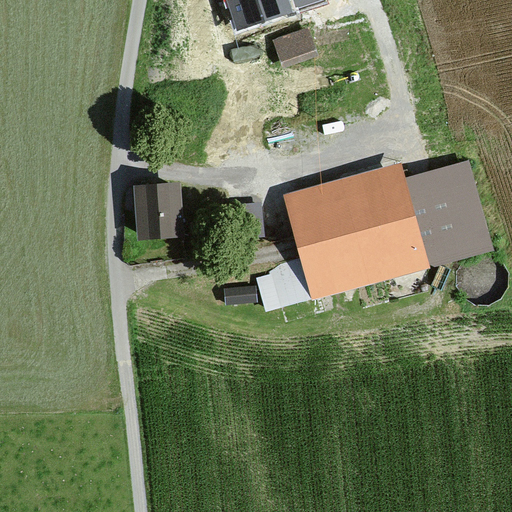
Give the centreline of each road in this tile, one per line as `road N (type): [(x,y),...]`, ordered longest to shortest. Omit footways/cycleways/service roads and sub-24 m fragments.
road 1 (track): [(136,511),(112,255),(117,141),(137,0)]
road 2 (track): [(116,160),(255,186),(408,143),(408,108),(371,0)]
